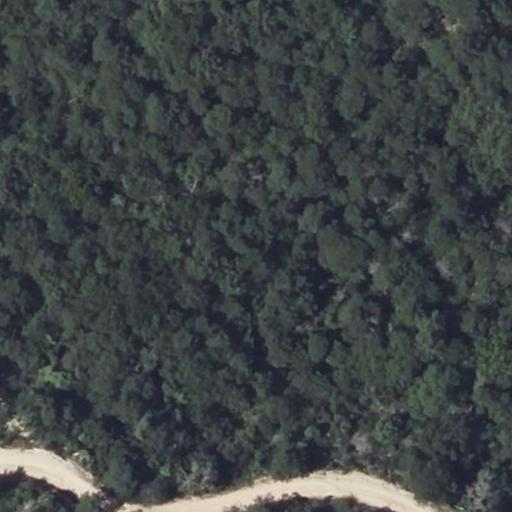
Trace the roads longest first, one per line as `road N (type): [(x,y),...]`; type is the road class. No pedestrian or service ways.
road 1 (track): [(402,511),(349,494),(200,511)]
road 2 (track): [(114,511),(36,471),(0,477)]
